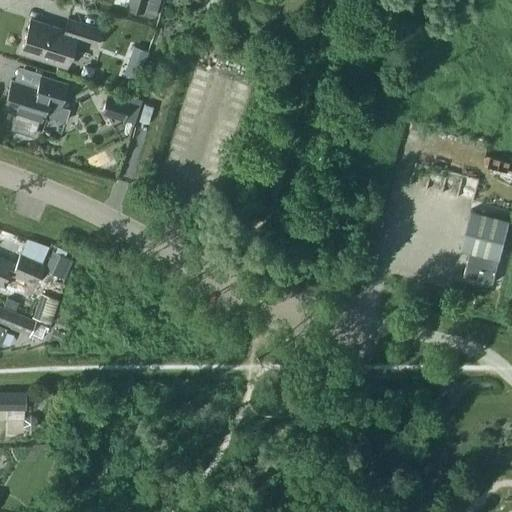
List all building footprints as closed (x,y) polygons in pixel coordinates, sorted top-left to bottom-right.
[(147,0),(128,0),(126,7),(144,13),(147,0)] [(73,21),(70,32),(31,20),(20,54),(67,68),(76,41),(96,47),(102,30),(73,21)] [(144,65),(149,52),(144,50),(134,46),(129,60),(140,64),(144,65)] [(3,110),(16,114),(11,130),(34,137),(39,121),(41,122),(47,104),(60,108),(68,84),(42,76),(37,89),(12,81),(3,110)] [(129,102),(106,95),(101,113),(124,120),(129,102)] [(493,282),(500,258),(510,219),(471,209),(461,248),(471,251),(464,275),(493,282)] [(59,276),(67,257),(52,251),(44,270),(59,276)] [(0,258),(0,284),(5,286),(10,274),(34,285),(42,265),(19,255),(15,265),(0,258)] [(52,324),(60,300),(44,294),(35,318),(52,324)] [(36,320),(0,305),(0,323),(30,335),(36,320)] [(0,409),(26,410),(26,391),(0,390),(0,409)] [(37,419),(31,415),(24,419),(23,427),(30,431),(37,427),(37,419)]
